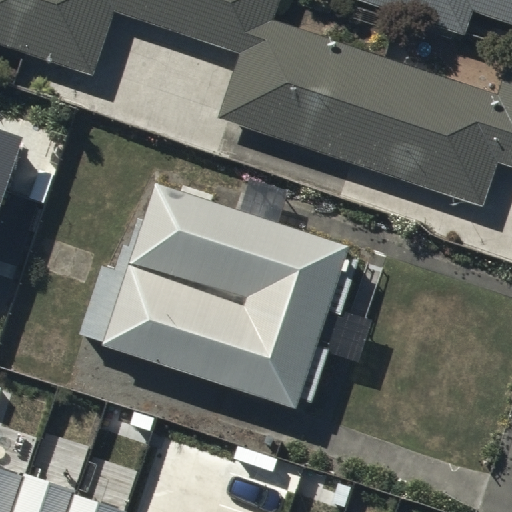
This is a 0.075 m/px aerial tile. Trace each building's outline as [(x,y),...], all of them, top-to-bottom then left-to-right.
[(480,206),(495,160),(511,165),(511,63),(509,62),(498,94),(267,18),(273,0),(0,0),(0,38),(98,70),(117,11),(240,51),(218,120),(480,206)] [(511,0),(398,0),(463,21),(468,6),(511,19),(511,0)] [(0,196),(20,136),(0,129),(0,196)] [(182,199),(155,190),(126,278),(102,270),(79,339),(101,346),(100,351),(295,416),(300,400),(315,405),(332,356),(360,365),(374,323),(342,312),(357,266),(345,262),(349,250),(277,227),(288,194),(251,182),(239,217),(210,208),(212,201),(184,192),(182,199)] [(89,407),(0,379),(0,440),(72,463),(89,407)] [(123,511),(0,471),(0,511),(123,511)]
